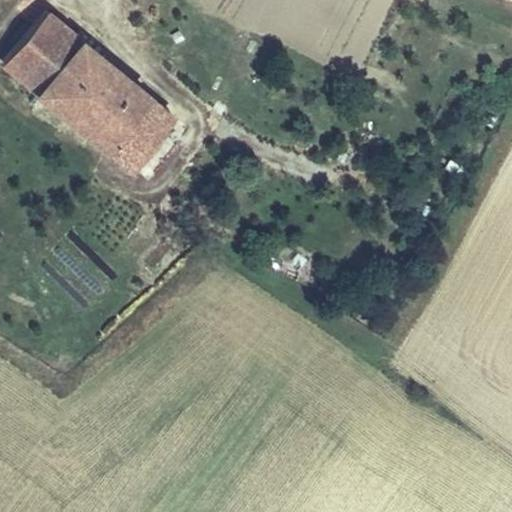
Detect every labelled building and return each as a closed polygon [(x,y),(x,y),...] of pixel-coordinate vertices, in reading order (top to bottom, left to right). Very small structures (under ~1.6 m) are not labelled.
[(167,23),(145,1),(126,22),(148,43),(167,23)] [(0,77),(0,80),(101,161),(121,135),(92,104),(111,84),(36,31),(0,77)] [(152,53),(145,46),(131,62),(137,67),(152,53)] [(121,135),(101,161),(132,186),(178,131),(111,84),(92,104),(121,135)] [(254,110),(245,130),(290,150),(300,131),(254,110)] [(290,150),(245,130),(238,145),(251,151),(246,161),(278,176),(290,150)]
